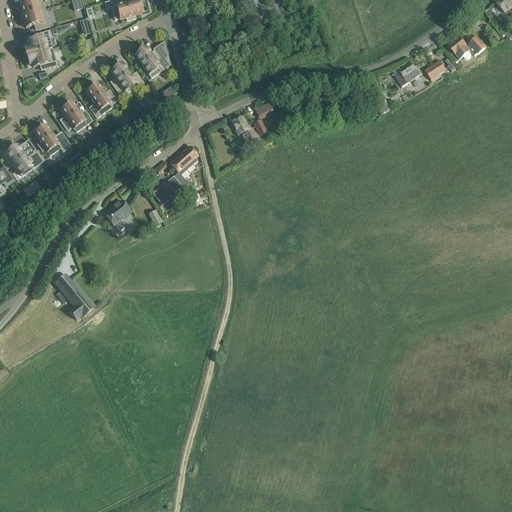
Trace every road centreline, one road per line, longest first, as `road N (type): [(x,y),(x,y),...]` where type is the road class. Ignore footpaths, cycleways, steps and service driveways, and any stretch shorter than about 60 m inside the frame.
road 1 (track): [(177,511),(230,294),(214,202)]
road 2 (unclassified): [(197,128),(275,82),(386,63),(473,0)]
road 3 (unclassified): [(0,326),(80,211),(197,128)]
road 4 (residential): [(169,18),(124,41),(24,117)]
